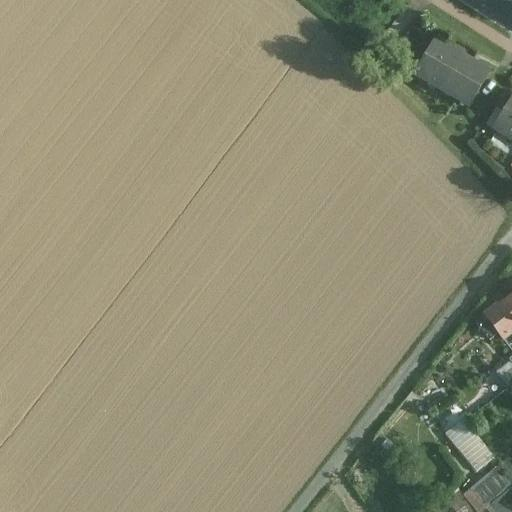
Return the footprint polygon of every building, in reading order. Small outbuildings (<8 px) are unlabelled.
[(462,56),(434,40),(414,76),(442,92),(462,56)] [(490,72),(462,56),(442,92),(469,107),(490,72)] [(511,97),(502,113),(492,129),(511,141),(511,97)] [(496,109),(486,125),(492,129),(502,113),(496,109)] [(511,295),(485,317),(486,319),(479,325),(490,339),(497,333),(502,339),(511,331),(511,295)] [(511,364),(498,375),(509,388),(511,385),(511,364)] [(511,511),(511,487),(492,504),(498,511),(511,511)]
